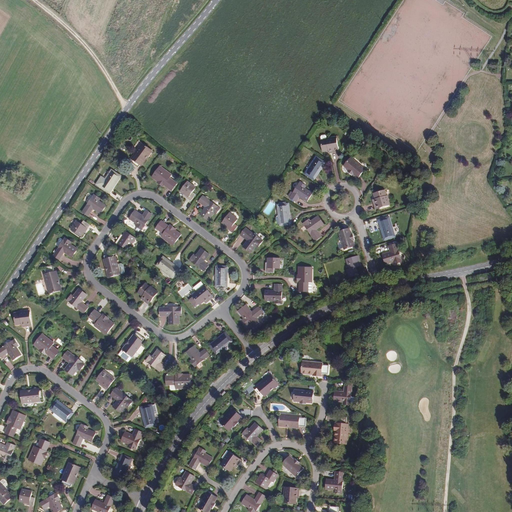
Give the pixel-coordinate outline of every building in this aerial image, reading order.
[(339,150),(337,137),(329,138),(327,138),(318,139),(320,151),(329,150),(332,149),(333,151),(339,150)] [(137,166),(139,164),(146,154),(148,155),(152,150),(142,142),(130,157),(132,158),(130,161),(137,166)] [(146,154),(139,164),(140,165),(148,155),(146,154)] [(325,161),(317,156),(306,172),(314,178),(325,161)] [(349,168),(354,173),(359,177),(366,170),(351,157),(344,164),(349,168)] [(171,174),(159,165),(151,175),(157,180),(156,181),(162,186),(163,184),(171,190),(177,182),(174,180),(173,181),(169,177),(171,174)] [(119,175),(111,169),(101,185),(109,191),(119,175)] [(307,184),(300,180),(290,195),(296,199),(299,195),(307,199),(313,192),(305,186),(307,184)] [(195,187),(187,181),(179,191),(183,194),(182,195),(189,200),(194,194),(192,192),(195,187)] [(389,202),(386,194),(383,186),(372,190),(376,199),(376,200),(374,201),(377,208),(389,202)] [(100,197),(93,193),(81,211),(88,215),(93,208),(100,213),(106,205),(98,199),(100,197)] [(219,208),(208,200),(202,195),(198,201),(205,206),(199,214),(207,220),(213,213),(215,214),(219,208)] [(208,200),(219,208),(221,206),(220,205),(211,197),(210,197),(208,200)] [(287,205),(278,207),(282,226),(291,224),(287,205)] [(142,214),(135,209),(129,218),(137,223),(135,225),(142,230),(153,214),(146,209),(142,214)] [(237,219),(229,213),(221,223),(225,226),(224,227),(232,232),(237,226),(234,224),(237,219)] [(323,223),(316,216),(310,222),(307,221),(303,226),(319,241),(324,235),(317,229),(323,223)] [(391,216),(381,219),(387,238),(397,235),(391,216)] [(81,223),(76,219),(70,228),(81,235),(84,231),(85,232),(90,224),(83,220),(81,223)] [(168,226),(161,220),(155,228),(158,230),(159,229),(163,233),(161,236),(172,245),(181,234),(175,230),(176,228),(170,224),(168,226)] [(262,241),(245,228),(240,234),(247,239),(241,247),(250,253),(255,245),(257,247),(262,241)] [(356,245),(354,240),(352,234),(350,228),(339,231),(345,249),(356,245)] [(123,235),(122,234),(117,241),(128,249),(136,238),(126,231),(123,235)] [(71,241),(65,237),(53,255),(60,259),(65,251),(72,257),(77,248),(70,243),(71,241)] [(403,261),(398,243),(391,245),(392,247),(383,250),(386,259),(395,257),(396,263),(403,261)] [(209,254),(201,248),(196,256),(194,254),(189,260),(204,271),(209,265),(204,262),(209,254)] [(120,273),(118,264),(116,256),(114,256),(113,251),(104,253),(105,259),(108,270),(107,271),(108,277),(120,274),(120,273)] [(359,254),(347,258),(350,268),(348,269),(350,276),(359,273),(357,266),(362,265),(359,254)] [(279,258),(266,258),(266,263),(264,263),(264,273),(272,273),(272,269),(279,269),(279,258)] [(177,271),(162,259),(156,267),(172,279),(177,271)] [(62,290),(60,283),(58,284),(55,271),(53,264),(44,267),(45,273),(44,273),(49,293),(62,290)] [(312,267),(298,266),(298,274),(297,274),(297,281),(298,281),(298,291),(308,291),(308,287),(307,287),(307,282),(312,282),(312,267)] [(226,268),(216,268),(215,287),(225,288),(226,268)] [(150,287),(145,283),(137,293),(142,296),(141,298),(148,304),(158,292),(150,286),(150,287)] [(274,291),(265,291),(265,301),(275,301),(275,303),(282,303),(282,284),(274,284),(274,291)] [(212,297),(202,285),(196,290),(196,291),(191,295),(199,305),(204,301),(205,303),(212,297)] [(86,294),(78,287),(73,295),(71,293),(66,299),(83,312),(87,307),(81,301),(86,294)] [(251,312),(246,305),(238,311),(243,319),(241,320),(246,326),(248,325),(252,330),(260,324),(256,319),(263,313),(258,307),(251,312)] [(181,307),(160,306),(159,314),(168,314),(168,323),(178,324),(178,315),(181,315),(181,307)] [(21,311),(14,313),(16,325),(22,324),(22,326),(31,324),(28,309),(21,310),(21,311)] [(103,316),(95,310),(90,317),(92,320),(93,319),(97,323),(95,326),(107,335),(115,324),(110,320),(110,319),(104,314),(103,316)] [(127,345),(125,344),(121,349),(132,357),(143,342),(142,341),(144,338),(136,332),(134,335),(127,345)] [(53,342),(41,333),(33,344),(39,349),(38,350),(44,354),(45,353),(52,358),(58,350),(56,349),(50,346),(53,342)] [(133,334),(125,344),(127,345),(134,335),(133,334)] [(231,341),(225,334),(209,345),(216,353),(231,341)] [(19,345),(15,339),(0,347),(0,355),(0,356),(8,352),(13,360),(21,355),(17,346),(19,345)] [(198,353),(193,346),(185,352),(191,360),(189,361),(193,367),(208,355),(204,350),(198,353)] [(165,355),(157,349),(151,356),(150,354),(145,361),(160,372),(165,366),(160,362),(165,355)] [(84,364),(67,351),(62,357),(69,362),(64,369),(72,376),(77,369),(80,370),(84,364)] [(323,363),(303,361),(302,374),(309,374),(309,373),(313,373),(313,375),(322,376),(322,373),(328,373),(329,364),(323,364),(323,363)] [(111,377),(103,371),(95,380),(99,383),(98,385),(105,390),(111,383),(108,381),(111,377)] [(166,386),(169,386),(169,385),(175,385),(176,389),(190,388),(189,375),(182,375),(182,374),(175,374),(175,376),(166,376),(166,386)] [(273,387),(274,388),(279,384),(271,374),(256,386),(257,387),(255,389),(261,397),(263,395),(273,387)] [(352,384),(345,383),(344,392),(335,390),(334,401),(343,402),(343,404),(350,405),(352,384)] [(264,396),(274,388),(273,387),(263,395),(264,396)] [(132,401),(115,388),(111,394),(118,399),(112,407),(120,413),(126,406),(128,407),(132,401)] [(41,389),(39,390),(28,390),(28,389),(20,390),(22,402),(40,401),(40,399),(43,399),(41,389)] [(299,402),(305,403),(305,402),(312,403),(313,392),(295,390),(294,401),(299,402)] [(72,413),(56,401),(50,409),(65,421),(72,413)] [(150,405),(141,407),(146,427),(155,424),(150,405)] [(234,426),(238,422),(238,421),(242,417),(233,408),(221,423),(229,430),(233,426),(234,426)] [(26,415),(14,409),(11,416),(10,415),(7,422),(9,423),(5,432),(14,435),(15,432),(14,432),(17,426),(21,428),(26,415)] [(284,425),(298,426),(304,426),(305,417),(299,417),(299,416),(278,414),(277,427),(284,427),(284,425)] [(347,417),(338,416),(338,422),(335,422),(334,431),(336,431),(335,435),(334,436),(334,442),(346,444),(348,423),(346,423),(347,417)] [(263,428),(256,421),(249,428),(247,427),(242,432),(256,445),(262,439),(257,435),(263,428)] [(88,427),(81,424),(72,444),(79,447),(82,439),(91,442),(95,433),(87,429),(88,427)] [(133,436),(124,432),(120,441),(129,445),(128,447),(135,450),(143,433),(135,430),(133,436)] [(38,447),(33,445),(28,459),(40,464),(43,458),(44,458),(47,452),(45,451),(49,442),(40,438),(39,441),(40,442),(38,447)] [(6,447),(0,444),(0,456),(2,457),(1,459),(8,462),(16,444),(9,441),(6,447)] [(205,451),(199,447),(188,465),(195,469),(199,462),(207,466),(212,458),(204,453),(205,451)] [(241,459),(228,450),(223,458),(223,459),(220,463),(229,470),(233,466),(235,467),(241,459)] [(131,459),(121,455),(114,473),(123,477),(131,459)] [(299,465),(299,464),(294,460),(294,461),(289,457),(282,465),(296,477),(303,469),(299,465)] [(76,472),(78,473),(80,467),(69,462),(61,479),(62,479),(61,482),(70,486),(71,483),(76,472)] [(265,476),(261,473),(255,481),(266,488),(271,480),(273,481),(277,474),(270,469),(265,476)] [(342,470),(335,470),(335,479),(326,478),(325,489),(335,489),(335,491),(342,492),(342,470)] [(195,476),(186,471),(181,478),(179,477),(175,484),(191,494),(195,487),(190,484),(195,476)] [(0,500),(9,492),(0,482),(0,500)] [(299,487),(283,486),(283,495),(283,496),(283,501),(295,502),(295,497),(298,497),(299,487)] [(31,490),(21,488),(19,500),(24,502),(23,503),(32,505),(34,497),(30,496),(31,490)] [(208,511),(211,508),(214,503),(217,497),(207,491),(198,507),(205,511),(208,511)] [(55,492),(40,502),(44,509),(49,506),(52,511),(55,511),(62,508),(58,500),(59,499),(55,492)] [(254,499),(246,494),(241,502),(249,507),(247,510),(250,511),(254,511),(265,496),(259,492),(254,499)] [(104,503),(95,499),(91,508),(99,511),(107,511),(114,498),(107,495),(104,503)]
